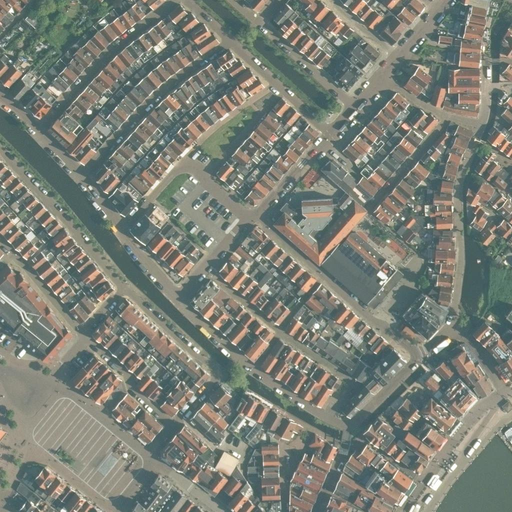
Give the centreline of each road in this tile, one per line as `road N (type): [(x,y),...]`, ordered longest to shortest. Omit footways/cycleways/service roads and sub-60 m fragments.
road 1 (residential): [(176,295),(235,353),(346,422)]
road 2 (residential): [(413,354),(256,212)]
road 3 (residential): [(449,326),(459,258),(457,180),(480,121)]
road 4 (residential): [(230,39),(157,91),(81,173)]
road 5 (residential): [(122,285),(217,374),(170,422)]
road 6 (residential): [(344,390),(352,380),(214,274)]
road 7 (residential): [(37,126),(115,42),(171,0)]
road 8 (residential): [(122,285),(0,148)]
road 9 (residential): [(246,213),(185,162),(119,225)]
road 10 (residential): [(258,19),(352,104)]
road 11 (residential): [(82,332),(170,422)]
road 12 (residential): [(0,238),(82,332)]
road 13 (residential): [(144,452),(47,375)]
road 14 (residential): [(366,205),(445,113)]
